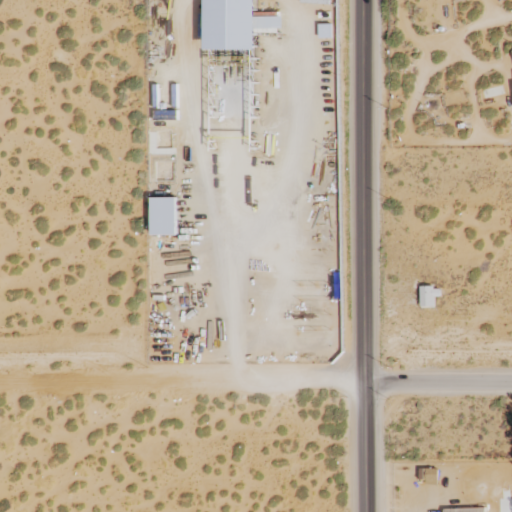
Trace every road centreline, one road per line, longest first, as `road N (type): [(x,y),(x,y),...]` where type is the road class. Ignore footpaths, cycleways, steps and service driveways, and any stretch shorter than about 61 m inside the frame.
road 1 (tertiary): [(367,511),(364,0)]
road 2 (residential): [(0,381),(511,381)]
